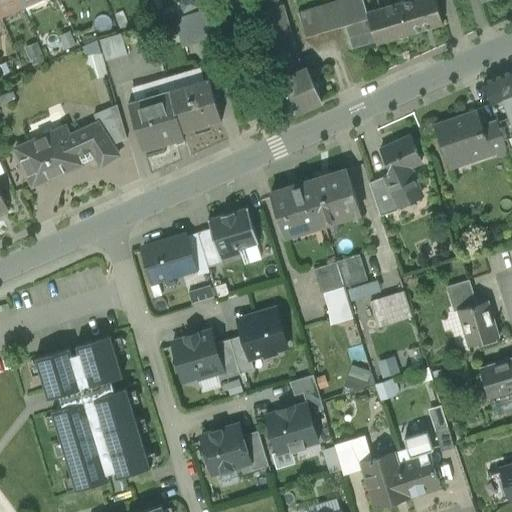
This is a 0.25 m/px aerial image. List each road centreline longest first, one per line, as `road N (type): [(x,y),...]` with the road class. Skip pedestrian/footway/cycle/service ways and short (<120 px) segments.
road 1 (residential): [(511,50),(108,234)]
road 2 (residential): [(108,234),(196,511)]
